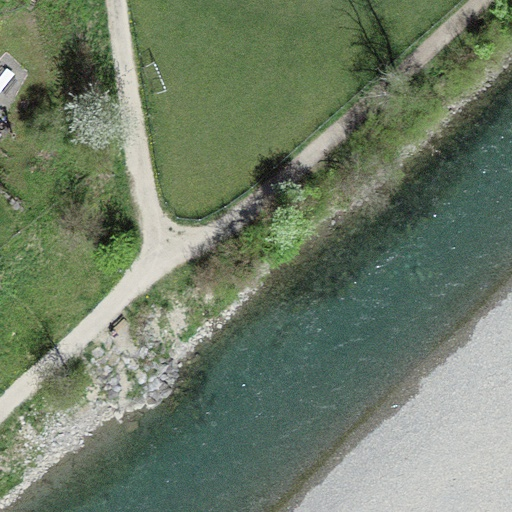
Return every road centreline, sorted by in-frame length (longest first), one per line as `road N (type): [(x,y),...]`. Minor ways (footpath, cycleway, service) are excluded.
road 1 (track): [(475,0),(291,170),(158,261)]
road 2 (track): [(118,0),(158,261)]
